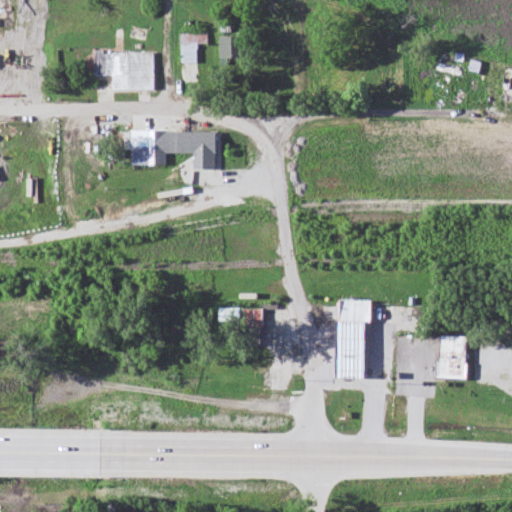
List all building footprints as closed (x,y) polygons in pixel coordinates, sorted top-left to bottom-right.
[(181,38),(181,85),(198,85),(198,38),(181,38)] [(220,39),(220,59),(240,59),(240,39),(220,39)] [(59,51),(59,74),(82,74),(82,51),(59,51)] [(154,93),(154,53),(93,53),(93,78),(111,78),(111,93),(154,93)] [(502,105),(511,105),(511,79),(502,79),(502,105)] [(130,166),(164,166),(164,154),(191,155),(192,132),(130,131),(130,166)] [(370,323),(370,302),(336,300),(337,324),(370,323)] [(240,346),(261,346),(261,310),(217,309),(217,324),(240,325),(240,346)] [(363,321),(331,319),(331,380),(361,380),(363,321)] [(465,381),(467,337),(437,337),(435,379),(465,381)]
